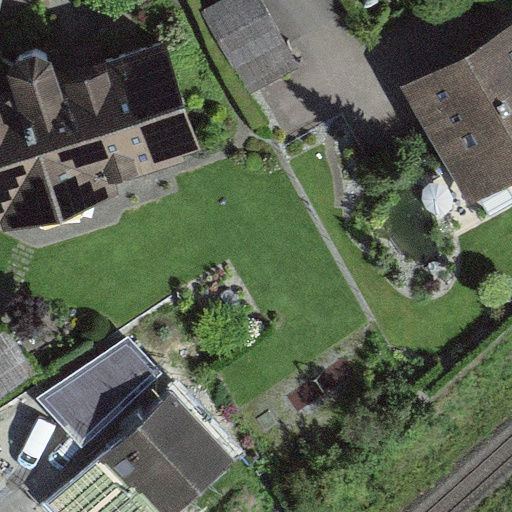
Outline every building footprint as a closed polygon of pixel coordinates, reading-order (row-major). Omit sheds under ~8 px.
[(301,59),(268,0),(218,0),(198,11),(242,92),(301,59)] [(511,170),(511,20),(399,77),(460,197),(511,170)] [(0,218),(93,192),(90,181),(188,152),(154,35),(41,68),(36,49),(0,58),(0,218)] [(7,320),(0,324),(0,390),(37,366),(7,320)] [(228,446),(161,380),(83,457),(113,488),(91,510),(93,511),(165,511),(164,510),(228,446)] [(0,478),(62,428),(33,392),(0,419),(0,478)]
